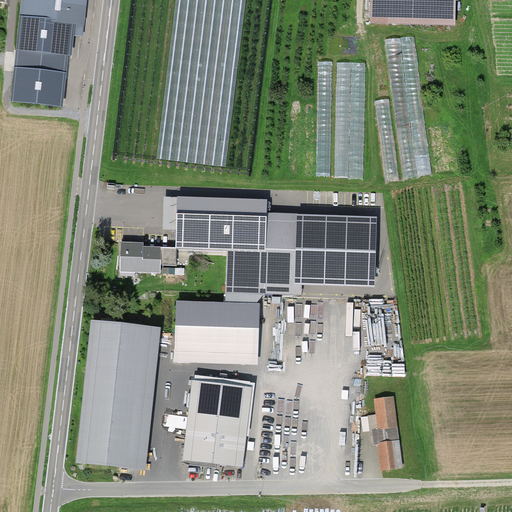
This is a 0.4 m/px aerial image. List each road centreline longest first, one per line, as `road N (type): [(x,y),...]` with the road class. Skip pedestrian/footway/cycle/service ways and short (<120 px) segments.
road 1 (secondary): [(112,0),(53,488)]
road 2 (residential): [(53,488),(422,486)]
road 3 (unknown): [(90,184),(371,198)]
road 4 (track): [(0,61),(8,62),(5,110),(98,116)]
